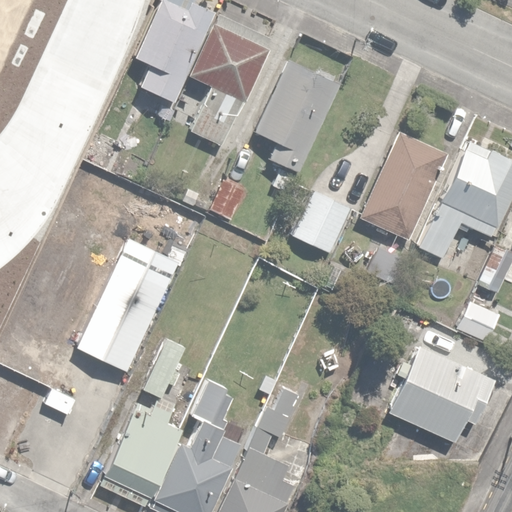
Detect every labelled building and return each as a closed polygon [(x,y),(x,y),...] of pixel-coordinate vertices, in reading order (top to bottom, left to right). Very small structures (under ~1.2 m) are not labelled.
[(190,0),(190,3),(184,0),(157,0),(133,50),(150,58),(139,80),(170,95),(214,5),(203,0),(190,0)] [(213,18),(187,69),(212,82),(191,123),(221,139),(269,47),(213,18)] [(288,57),(255,124),(279,135),(271,152),(298,165),(340,79),(332,76),(334,71),(315,62),(312,69),(288,57)] [(399,126),(356,209),(404,233),(446,150),(399,126)] [(511,180),(511,156),(466,136),(416,244),(442,256),(461,216),(490,229),(511,180)] [(330,246),(348,198),(306,182),(287,230),(330,246)] [(474,281),(497,291),(511,258),(511,245),(494,237),(474,281)] [(497,291),(474,281),(453,326),(476,337),(497,291)] [(166,336),(141,383),(157,392),(183,345),(166,336)] [(484,371),(418,344),(392,409),(457,435),(484,371)] [(207,511),(243,443),(214,428),(235,387),(208,373),(189,410),(199,415),(185,443),(174,438),(141,501),(161,511),(207,511)] [(243,443),(207,511),(266,511),(276,494),(301,507),(312,485),(284,470),(289,460),(267,448),(286,411),(265,401),(243,443)] [(96,478),(141,501),(174,438),(179,428),(134,405),(96,478)]
